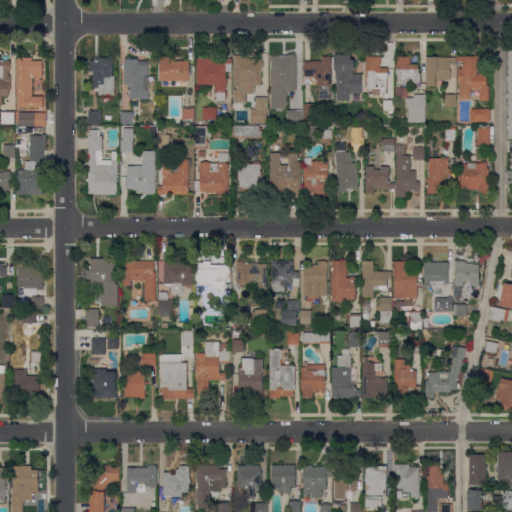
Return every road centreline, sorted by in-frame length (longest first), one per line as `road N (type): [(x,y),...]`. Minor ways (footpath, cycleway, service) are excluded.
road 1 (residential): [(511,20),(0,23)]
road 2 (residential): [(511,226),(0,226)]
road 3 (residential): [(63,511),(63,0)]
road 4 (residential): [(511,430),(0,430)]
